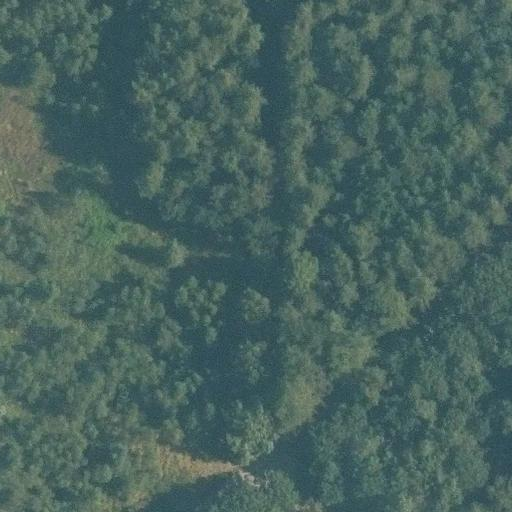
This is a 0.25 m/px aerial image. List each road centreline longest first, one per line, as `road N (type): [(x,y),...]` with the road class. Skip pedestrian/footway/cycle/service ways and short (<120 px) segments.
road 1 (track): [(270,468),(287,0)]
road 2 (track): [(270,468),(511,247)]
